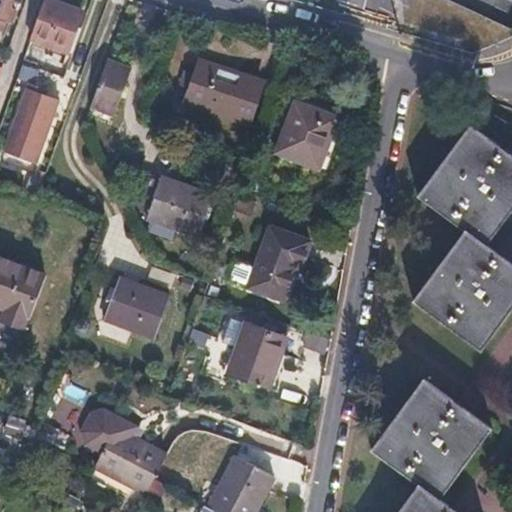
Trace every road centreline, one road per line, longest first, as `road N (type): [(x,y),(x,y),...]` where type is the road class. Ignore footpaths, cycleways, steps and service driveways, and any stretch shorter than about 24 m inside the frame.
road 1 (residential): [(327,511),(416,56)]
road 2 (residential): [(220,0),(416,56)]
